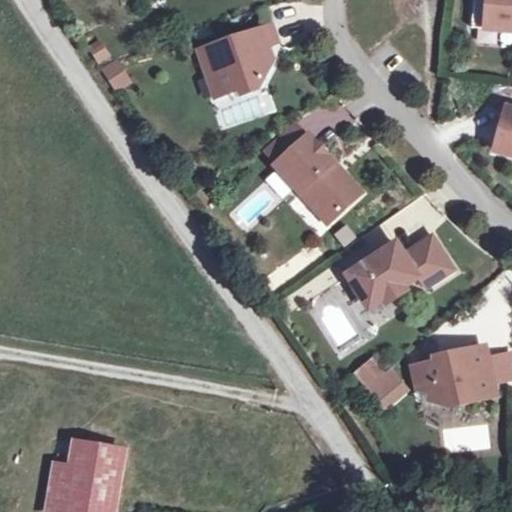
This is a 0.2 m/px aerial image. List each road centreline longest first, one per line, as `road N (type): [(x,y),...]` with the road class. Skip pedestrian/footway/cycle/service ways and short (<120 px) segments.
road 1 (unclassified): [(36,0),(379,511)]
road 2 (residential): [(336,0),(346,39),(385,111),(511,229)]
